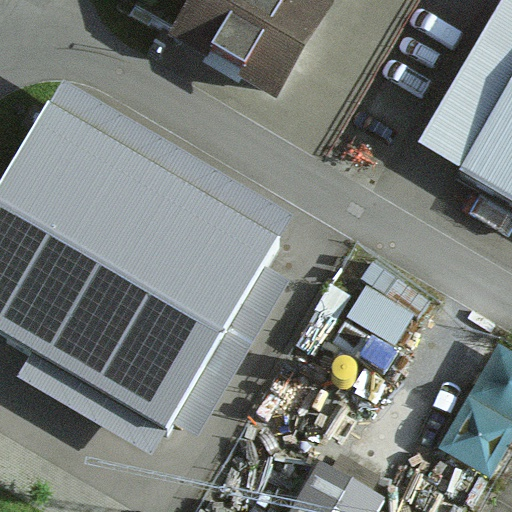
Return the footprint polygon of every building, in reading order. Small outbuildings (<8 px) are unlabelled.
[(326,5),(317,0),(191,0),(173,32),(275,92),(326,5)] [(511,0),(499,0),(412,149),(511,208),(511,0)] [(279,247),(44,109),(0,184),(0,335),(169,434),(279,247)] [(369,286),(354,317),(402,340),(417,309),(369,286)] [(496,474),(511,447),(511,343),(503,338),(442,443),(496,474)] [(323,463),(295,511),(377,511),(385,498),(323,463)]
